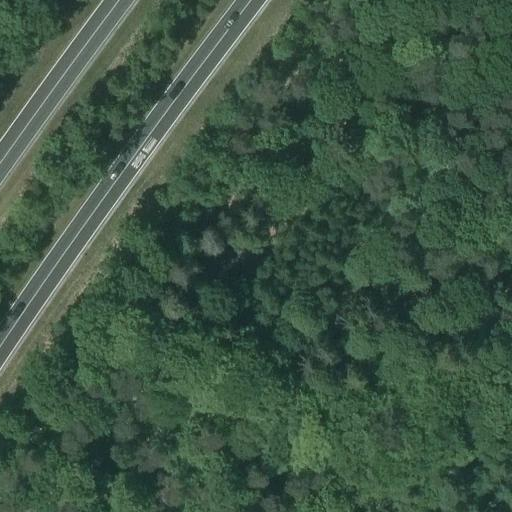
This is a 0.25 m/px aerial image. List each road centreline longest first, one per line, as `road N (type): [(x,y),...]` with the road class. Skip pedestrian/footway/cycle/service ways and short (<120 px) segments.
road 1 (primary): [(0,355),(57,266),(260,0)]
road 2 (track): [(281,511),(348,451),(511,385)]
road 3 (primary): [(122,0),(0,156)]
